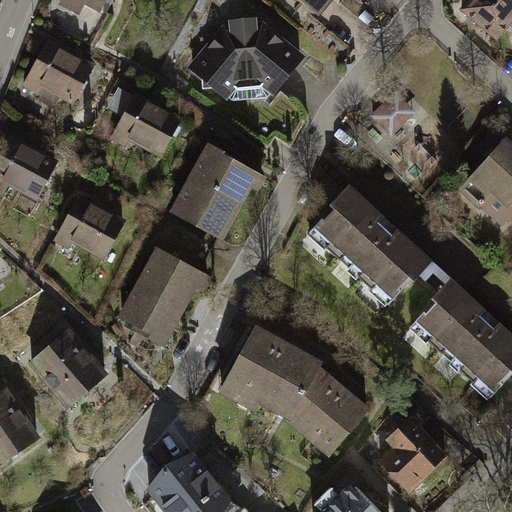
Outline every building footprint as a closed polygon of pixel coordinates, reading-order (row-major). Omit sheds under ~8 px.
[(119,0),(76,0),(110,20),(119,0)] [(312,0),(331,15),(344,0),(312,0)] [(511,0),(485,0),(477,12),(511,40),(511,0)] [(265,18),(234,19),(195,68),(236,101),(257,81),(285,100),(314,59),(265,18)] [(107,66),(56,39),(36,81),(88,106),(107,66)] [(193,118),(141,91),(120,131),(173,159),(193,118)] [(404,96),(378,119),(397,140),(423,118),(404,96)] [(50,205),(70,163),(22,139),(1,182),(50,205)] [(270,176),(217,145),(180,212),(235,240),(270,176)] [(511,149),(467,191),(505,231),(511,224),(511,149)] [(444,261),(364,192),(326,235),(410,302),(444,261)] [(143,223),(91,196),(73,233),(124,259),(143,223)] [(217,278),(166,250),(129,319),(180,349),(217,278)] [(0,255),(0,295),(17,286),(0,255)] [(511,390),(511,330),(460,283),(426,323),(507,397),(511,390)] [(338,367),(271,326),(237,395),(275,417),(282,414),(343,462),(381,411),(338,367)] [(125,375),(83,332),(46,365),(90,410),(125,375)] [(56,439),(19,392),(0,405),(0,444),(19,467),(56,439)] [(459,455),(418,420),(384,458),(427,495),(459,455)] [(169,467),(151,490),(168,511),(247,511),(245,509),(240,511),(239,511),(195,455),(169,467)] [(390,511),(367,491),(343,511),(390,511)]
